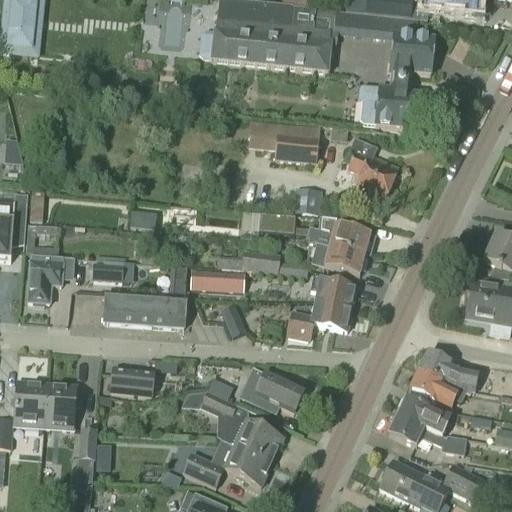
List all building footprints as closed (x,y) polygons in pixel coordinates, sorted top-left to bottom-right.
[(37,0),(2,0),(0,20),(0,60),(37,64),(44,1),(37,0)] [(354,0),(351,0),(350,18),(407,24),(410,6),(354,0)] [(426,0),(425,12),(473,18),(475,0),(426,0)] [(199,40),(197,59),(202,65),(326,79),(329,49),(327,49),(328,38),(327,38),(328,25),(313,23),(312,26),(305,25),(306,14),(292,13),(292,12),(220,4),(216,37),(203,36),(199,40)] [(172,6),(149,5),(147,42),(170,43),(172,6)] [(336,19),(334,36),(391,43),(388,81),(390,82),(389,93),(378,92),(378,93),(360,91),(358,95),(357,105),(359,107),(361,108),(359,127),(361,130),(415,136),(419,100),(410,99),(411,84),(412,84),(412,81),(431,83),(434,48),(416,46),(418,29),(336,19)] [(44,71),(42,89),(84,94),(86,76),(44,71)] [(250,125),(249,137),(318,144),(319,132),(250,125)] [(344,146),(346,135),(330,133),(329,145),(344,146)] [(249,137),(247,155),(274,157),(273,165),(315,170),(318,144),(249,137)] [(354,160),(347,175),(354,178),(350,187),(356,189),(353,196),(383,209),(396,177),(395,177),(397,173),(382,166),(381,171),(369,166),(375,154),(354,145),(348,157),(354,160)] [(296,194),(294,218),(319,220),(321,196),(296,194)] [(0,209),(0,266),(9,267),(10,245),(23,246),(25,211),(0,209)] [(128,233),(151,235),(153,220),(130,218),(128,233)] [(292,234),(293,223),(258,220),(257,232),(257,238),(272,239),(291,241),(292,234)] [(309,233),(305,247),(312,250),(313,248),(314,248),(363,261),(369,241),(335,231),(334,232),(329,231),(327,238),(313,233),(312,235),(309,233)] [(511,247),(495,240),(482,266),(500,274),(501,273),(510,278),(511,274),(511,247)] [(317,249),(311,269),(323,272),(323,273),(358,282),(363,261),(314,248),(317,249)] [(244,258),(242,274),(276,278),(278,262),(244,258)] [(216,262),(215,274),(240,276),(241,265),(216,262)] [(29,268),(26,308),(48,310),(49,292),(60,292),(61,271),(29,268)] [(93,270),(92,286),(121,288),(122,272),(93,270)] [(186,274),(175,273),(173,302),(184,303),(186,274)] [(190,294),(241,298),(242,279),(191,276),(190,294)] [(312,284),(310,296),(316,297),(314,307),(351,314),(355,292),(312,284)] [(463,301),(462,310),(467,315),(466,322),(509,329),(511,309),(511,296),(470,290),(469,297),(463,301)] [(104,298),(102,328),(182,334),(184,303),(173,302),(104,298)] [(292,319),(287,342),(308,346),(311,330),(346,337),(351,314),(314,307),(311,323),(292,319)] [(234,310),(222,315),(233,341),(245,335),(234,310)] [(426,359),(417,376),(456,396),(470,397),(472,392),(460,386),(460,387),(448,381),(452,371),(426,359)] [(110,374),(107,398),(151,403),(153,379),(110,374)] [(469,374),(467,388),(485,390),(486,376),(469,374)] [(417,376),(408,395),(435,407),(440,397),(460,407),(464,398),(468,400),(470,397),(456,396),(417,376)] [(262,383),(254,401),(293,419),(294,417),(298,417),(302,409),(300,405),(304,396),(288,388),(289,384),(276,378),(274,382),(264,378),(264,379),(259,377),(257,381),(262,383)] [(16,387),(12,431),(42,433),(46,390),(16,387)] [(46,390),(42,433),(72,435),(75,392),(46,390)] [(206,397),(199,414),(215,422),(215,442),(234,451),(270,468),(281,444),(263,435),(265,431),(266,424),(206,397)] [(405,402),(396,420),(436,439),(441,441),(449,424),(405,402)] [(396,420),(388,439),(414,451),(419,441),(431,447),(431,448),(441,452),(446,443),(441,441),(436,439),(396,420)] [(0,423),(0,453),(9,454),(11,424),(0,423)] [(511,436),(497,434),(495,448),(511,451),(511,436)] [(80,435),(78,465),(92,466),(94,435),(80,435)] [(446,442),(444,458),(463,461),(465,448),(461,448),(462,445),(446,442)] [(191,459),(182,479),(214,493),(222,475),(259,492),(270,468),(234,451),(227,466),(217,461),(213,469),(191,459)] [(391,466),(378,494),(414,511),(438,511),(447,495),(470,506),(481,485),(453,471),(443,492),(391,466)] [(159,490),(176,491),(179,483),(165,477),(159,490)] [(225,511),(194,498),(187,511),(225,511)]
